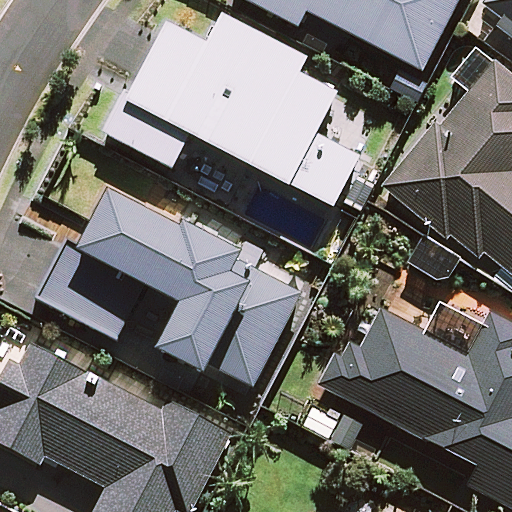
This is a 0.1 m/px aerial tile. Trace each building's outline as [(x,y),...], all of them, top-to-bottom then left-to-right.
[(234,0),(296,30),(303,16),(422,75),(459,0),(234,0)] [(511,0),(492,0),(479,17),(511,42),(511,0)] [(102,136),(171,173),(188,140),(287,191),(289,189),(331,212),(359,160),(315,137),(337,96),(299,76),(307,62),(221,17),(206,46),(165,25),(128,97),(123,94),(102,136)] [(511,81),(474,52),(450,81),(464,92),(385,192),(473,260),(478,253),(511,278),(511,81)] [(77,249),(67,243),(35,301),(116,344),(143,291),(176,308),(153,352),(202,378),(206,369),(252,392),(301,297),(253,272),(263,253),(244,244),(238,256),(180,225),(176,231),(106,194),(77,249)] [(481,328),(445,309),(429,339),(377,311),(333,394),(476,470),(466,488),(511,511),(511,334),(486,320),(481,328)] [(161,414),(30,346),(19,368),(9,363),(0,379),(0,446),(40,468),(45,459),(103,490),(91,511),(192,511),(231,436),(166,403),(161,414)] [(355,511),(335,501),(329,511),(355,511)]
